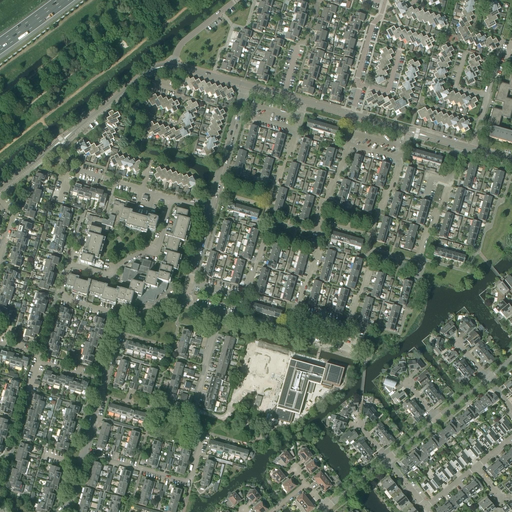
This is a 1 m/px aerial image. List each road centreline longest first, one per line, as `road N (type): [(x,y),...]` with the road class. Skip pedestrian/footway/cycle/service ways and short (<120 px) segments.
road 1 (residential): [(295,313),(351,115)]
road 2 (residential): [(193,409),(203,437),(188,482),(83,453)]
road 3 (residential): [(67,263),(112,275),(129,258),(156,251),(171,199)]
road 4 (residential): [(209,209),(245,85)]
